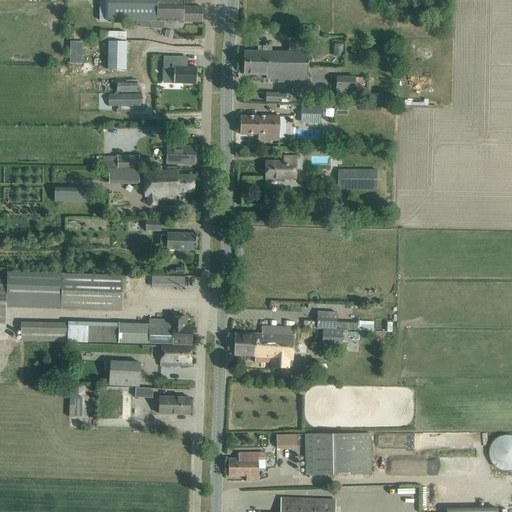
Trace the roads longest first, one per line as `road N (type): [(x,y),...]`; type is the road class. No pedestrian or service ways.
road 1 (tertiary): [(222,311),(233,0)]
road 2 (residential): [(203,311),(211,0)]
road 3 (residential): [(195,511),(203,311)]
road 4 (tertiary): [(216,511),(222,311)]
road 5 (unknown): [(203,311),(21,320)]
